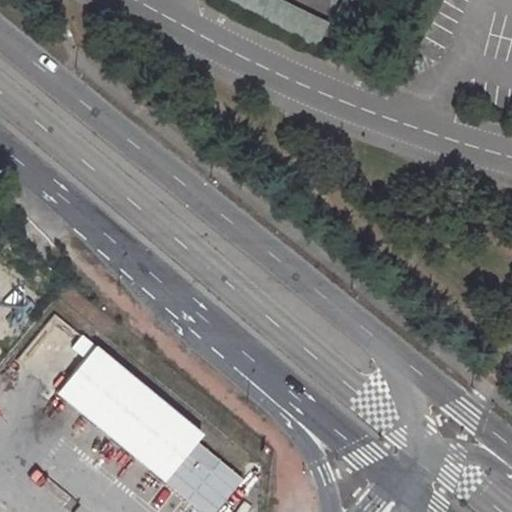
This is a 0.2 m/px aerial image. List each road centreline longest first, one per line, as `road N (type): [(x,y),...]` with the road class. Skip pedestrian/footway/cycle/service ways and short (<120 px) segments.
road 1 (primary): [(397,355),(0,35)]
road 2 (primary): [(0,146),(228,342)]
road 3 (primary): [(228,342),(402,483)]
road 4 (tertiary): [(228,342),(232,372),(312,450),(333,511)]
road 5 (primary): [(511,448),(397,355)]
